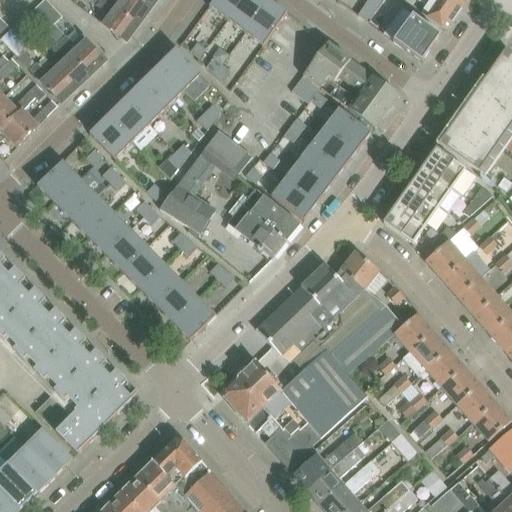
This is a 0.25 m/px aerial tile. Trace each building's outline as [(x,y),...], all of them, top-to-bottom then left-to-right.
[(54,25),(62,18),(46,0),(32,13),(49,31),(54,25)] [(87,0),(104,12),(98,22),(127,43),(139,27),(102,0),(87,0)] [(102,0),(139,27),(150,11),(135,0),(102,0)] [(135,0),(150,11),(158,0),(135,0)] [(215,0),(209,8),(227,21),(242,0),(215,0)] [(245,34),(269,2),(267,0),(242,0),(227,21),(245,34)] [(368,0),(357,17),(367,24),(385,0),(368,0)] [(446,32),(456,18),(429,0),(416,0),(417,0),(417,1),(428,8),(422,15),(444,31),(446,32)] [(429,0),(456,18),(467,2),(468,1),(468,0),(429,0)] [(287,15),(269,2),(245,34),(263,48),(287,15)] [(402,9),(383,35),(393,42),(393,43),(422,64),(441,37),(440,37),(412,16),(402,9)] [(60,105),(76,91),(57,70),(48,79),(22,52),(30,44),(18,24),(0,41),(15,57),(60,105)] [(66,37),(54,25),(49,31),(48,31),(59,43),(66,37)] [(48,31),(40,39),(51,51),(59,43),(48,31)] [(99,56),(81,37),(73,44),(66,37),(59,43),(91,77),(106,63),(99,56)] [(57,70),(76,91),(91,77),(59,43),(51,51),(58,58),(61,54),(67,61),(57,70)] [(206,51),(197,44),(191,53),(198,61),(206,51)] [(317,93),(320,90),(327,79),(333,84),(338,78),(339,79),(352,62),(328,45),(304,78),(294,91),(306,99),(310,103),(310,102),(317,93)] [(440,144),(439,146),(479,174),(498,148),(511,127),(511,55),(507,50),(507,49),(485,80),(486,81),(490,83),(482,95),(477,92),(467,107),(468,107),(471,109),(463,121),(459,118),(448,133),(449,133),(450,133),(453,136),(445,147),(440,144)] [(159,67),(184,93),(201,76),(176,50),(159,67)] [(0,72),(8,64),(2,58),(0,60),(0,72)] [(213,60),(206,69),(214,77),(222,66),(213,60)] [(0,72),(0,103),(3,100),(0,96),(0,84),(17,67),(11,61),(8,64),(0,72)] [(330,97),(375,129),(384,117),(399,97),(352,62),(339,79),(359,94),(355,99),(337,86),(330,97)] [(222,66),(214,77),(222,84),(230,73),(222,66)] [(184,93),(159,67),(141,84),(167,110),(184,93)] [(124,101),(148,128),(167,110),(141,84),(124,101)] [(3,100),(0,103),(0,134),(1,134),(21,112),(42,92),(35,86),(12,109),(3,100)] [(317,93),(310,102),(320,109),(327,101),(317,93)] [(107,118),(132,144),(148,128),(124,101),(107,118)] [(58,108),(52,102),(31,122),(21,112),(1,134),(17,149),(58,108)] [(214,123),(220,115),(212,107),(205,114),(214,123)] [(339,110),(325,127),(358,152),(371,135),(339,110)] [(198,122),(207,131),(211,126),(214,123),(205,114),(198,122)] [(90,135),(115,161),(132,144),(107,118),(90,135)] [(289,128),(299,136),(306,127),(296,120),(289,128)] [(344,170),(358,152),(325,127),(312,145),(344,170)] [(299,136),(289,128),(283,137),(293,144),(299,136)] [(218,133),(205,151),(237,177),(252,159),(218,133)] [(298,162),(331,187),(344,170),(312,145),(298,162)] [(184,146),(176,153),(185,162),(191,153),(184,146)] [(466,171),(436,150),(423,169),(452,189),(466,171)] [(93,167),(102,159),(94,152),(86,160),(93,167)] [(179,171),(185,162),(176,153),(169,161),(179,171)] [(263,162),(272,169),(279,160),(269,153),(263,162)] [(200,158),(177,188),(194,198),(215,170),(200,158)] [(37,188),(54,205),(80,180),(63,162),(37,188)] [(317,205),(331,187),(298,162),(285,180),(317,205)] [(102,177),(110,185),(119,176),(111,168),(102,177)] [(245,177),(255,184),(262,175),(252,168),(245,177)] [(452,189),(423,169),(410,187),(439,208),(452,189)] [(118,192),(126,184),(119,176),(110,185),(118,192)] [(511,185),(504,179),(498,188),(502,191),(506,194),(511,185)] [(71,222),(97,197),(80,180),(54,205),(71,222)] [(304,222),(317,205),(285,180),(272,197),(304,222)] [(155,186),(147,193),(156,202),(162,193),(155,186)] [(439,208),(410,187),(397,206),(426,227),(439,208)] [(161,210),(160,211),(163,213),(200,236),(215,211),(194,198),(177,188),(161,210)] [(481,189),(472,203),(480,209),(493,197),(481,189)] [(243,201),(239,206),(287,244),(300,227),(255,191),(248,200),(243,201)] [(71,222),(88,239),(114,214),(97,197),(71,222)] [(136,211),(144,219),(152,210),(145,203),(136,211)] [(469,218),(480,209),(472,203),(463,214),(469,218)] [(494,203),(474,220),(463,230),(470,239),(482,229),(502,212),(494,203)] [(239,206),(234,212),(234,217),(242,224),(236,232),(259,249),(258,251),(261,253),(262,252),(273,260),(287,244),(239,206)] [(397,206),(384,224),(413,245),(426,227),(397,206)] [(144,219),(151,226),(160,218),(152,210),(144,219)] [(105,256),(131,231),(114,214),(88,239),(105,256)] [(447,228),(440,237),(449,243),(450,242),(457,235),(447,228)] [(105,256),(122,274),(148,248),(131,231),(105,256)] [(180,250),(189,242),(181,235),(173,243),(180,250)] [(439,251),(449,243),(440,237),(433,247),(439,251)] [(487,257),(498,247),(491,238),(479,248),(487,257)] [(197,249),(189,242),(180,250),(188,258),(197,249)] [(425,263),(441,281),(466,260),(450,242),(449,243),(439,251),(425,263)] [(139,291),(165,265),(148,248),(122,274),(139,291)] [(511,252),(506,257),(495,267),(502,276),(511,267),(511,252)] [(341,272),(356,286),(364,293),(380,273),(355,253),(341,272)] [(466,260),(441,281),(457,300),(482,278),(490,271),(474,253),(466,260)] [(0,347),(51,399),(49,400),(36,413),(78,456),(94,440),(106,428),(139,395),(0,255),(0,347)] [(139,291),(156,308),(182,283),(165,265),(139,291)] [(218,281),(226,272),(218,265),(210,273),(218,281)] [(364,293),(356,286),(341,272),(338,274),(336,277),(325,266),(291,299),(357,368),(395,335),(403,328),(364,293)] [(218,281),(225,288),(234,279),(226,272),(218,281)] [(457,300),(473,318),(498,297),(482,278),(457,300)] [(156,308),(173,325),(199,300),(182,283),(156,308)] [(404,299),(395,289),(386,296),(395,306),(404,299)] [(473,318),(489,336),(511,316),(511,313),(498,297),(473,318)] [(273,315),(256,332),(272,348),(281,358),(296,366),(303,376),(283,394),(320,440),(366,397),(364,395),(348,376),(357,368),(291,299),(273,315)] [(216,317),(199,300),(173,325),(190,342),(216,317)] [(395,335),(411,353),(434,333),(418,315),(403,328),(395,335)] [(511,316),(489,336),(505,354),(511,348),(511,316)] [(449,351),(434,333),(411,353),(403,360),(419,378),(427,371),(449,351)] [(427,371),(442,389),(465,369),(449,351),(427,371)] [(384,377),(395,367),(388,360),(378,369),(384,377)] [(256,362),(237,380),(264,410),(283,394),(258,365),(256,362)] [(481,387),(465,369),(442,389),(458,407),(481,387)] [(384,409),(400,395),(411,385),(404,378),(393,387),(377,401),(384,409)] [(272,420),(264,410),(237,380),(225,393),(225,399),(248,426),(256,435),(261,430),(271,440),(281,431),(272,420)] [(458,407),(473,424),(496,405),(481,387),(458,407)] [(264,410),(272,420),(281,431),(271,440),(265,445),(282,465),(285,468),(288,471),(304,456),(303,455),(320,440),(283,394),(264,410)] [(409,405),(415,412),(426,403),(420,395),(409,405)] [(406,419),(414,413),(407,405),(400,412),(406,419)] [(511,423),(496,405),(473,424),(489,443),(511,423)] [(0,408),(0,422),(4,426),(11,419),(0,408)] [(408,437),(415,444),(442,421),(435,413),(408,437)] [(394,429),(385,437),(392,444),(400,436),(394,429)] [(55,478),(73,461),(42,430),(25,448),(55,478)] [(499,463),(511,451),(511,430),(489,451),(499,463)] [(424,454),(430,462),(457,439),(451,431),(424,454)] [(304,456),(288,471),(308,494),(352,454),(362,444),(354,435),(343,444),(324,461),(312,447),(303,455),(304,456)] [(416,455),(400,436),(392,444),(408,463),(416,455)] [(183,442),(175,442),(154,463),(175,487),(184,498),(209,472),(205,468),(183,442)] [(55,478),(25,448),(8,464),(38,495),(55,478)] [(446,480),(473,457),(467,449),(440,473),(446,480)] [(495,458),(489,451),(481,459),(486,465),(495,458)] [(511,451),(499,463),(502,465),(509,474),(511,471),(511,451)] [(352,454),(308,494),(312,499),(318,506),(320,508),(344,487),(339,481),(360,463),(352,454)] [(344,487),(320,508),(323,511),(351,511),(359,505),(352,497),(380,472),(371,462),(344,487)] [(154,463),(138,478),(161,501),(175,487),(154,463)] [(21,511),(38,495),(8,464),(0,472),(0,490),(21,511)] [(196,511),(244,511),(218,482),(213,476),(209,472),(184,498),(196,511)] [(432,472),(423,480),(437,496),(446,489),(432,472)] [(511,491),(498,475),(490,483),(511,508),(511,491)] [(141,511),(158,511),(154,508),(161,501),(138,478),(123,493),(141,511)] [(385,511),(409,492),(401,482),(366,511),(365,511),(359,505),(351,511),(385,511)] [(496,511),(511,511),(511,508),(490,483),(487,485),(485,483),(480,486),(500,510),(496,511)] [(448,493),(461,507),(465,511),(480,511),(469,499),(458,485),(448,493)] [(0,511),(21,511),(0,490),(0,511)] [(404,511),(417,500),(409,492),(385,511),(404,511)] [(141,511),(123,493),(107,509),(106,510),(107,511),(141,511)] [(465,511),(461,507),(448,493),(441,499),(451,511),(465,511)]
